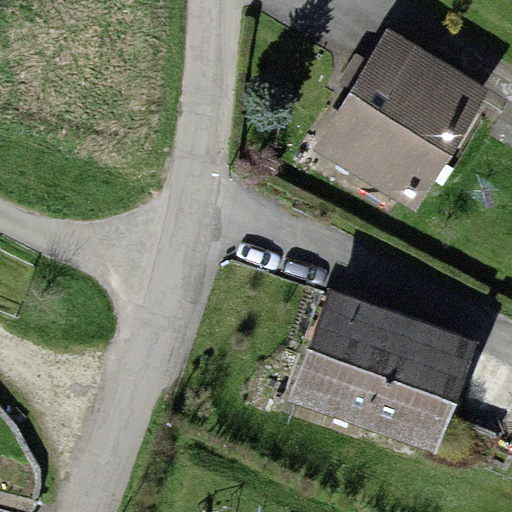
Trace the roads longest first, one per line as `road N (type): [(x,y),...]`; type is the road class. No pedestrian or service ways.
road 1 (residential): [(91,511),(204,148),(212,0)]
road 2 (track): [(0,224),(168,273)]
road 3 (track): [(0,363),(115,441)]
